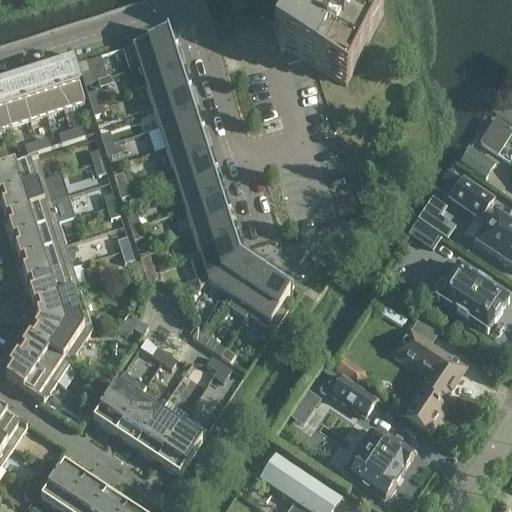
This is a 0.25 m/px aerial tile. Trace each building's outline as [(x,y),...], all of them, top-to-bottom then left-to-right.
[(346,88),(383,15),(354,0),(298,0),(273,50),(346,88)] [(175,59),(171,47),(177,44),(174,36),(168,38),(167,36),(166,36),(167,38),(133,49),(139,70),(175,59)] [(187,78),(186,70),(179,71),(175,59),(139,70),(146,91),(187,78)] [(91,75),(87,63),(78,66),(81,78),(91,75)] [(84,108),(72,68),(52,75),(54,80),(65,114),(84,108)] [(65,114),(54,80),(52,75),(34,81),(47,120),(65,114)] [(188,100),(184,88),(191,85),(187,78),(146,91),(153,112),(188,100)] [(47,120),(34,81),(16,86),(18,92),(29,126),(47,120)] [(29,126),(18,92),(16,86),(0,91),(0,99),(10,132),(29,126)] [(101,105),(97,94),(87,97),(91,109),(101,105)] [(0,134),(10,132),(0,99),(0,134)] [(200,119),(199,111),(192,112),(188,100),(153,112),(159,132),(200,119)] [(104,117),(101,105),(91,109),(95,120),(104,117)] [(201,141),(197,129),(204,127),(200,119),(159,132),(166,153),(201,141)] [(85,140),(82,130),(70,134),(73,144),(85,140)] [(73,144),(70,134),(59,138),(62,147),(73,144)] [(114,147),(110,135),(100,138),(104,150),(114,147)] [(50,151),(47,141),(36,145),(39,155),(50,151)] [(214,160),(212,152),(205,153),(201,141),(166,153),(173,173),(214,160)] [(39,155),(36,145),(24,149),(28,158),(39,155)] [(117,158),(114,147),(104,150),(108,161),(117,158)] [(0,167),(10,164),(7,154),(0,156),(0,167)] [(103,166),(99,154),(90,157),(93,169),(103,166)] [(215,183),(211,171),(217,168),(214,160),(173,173),(179,194),(215,183)] [(45,184),(37,161),(0,173),(0,199),(2,199),(2,198),(45,184)] [(106,177),(103,166),(93,169),(97,180),(106,177)] [(127,188),(123,176),(114,179),(117,191),(127,188)] [(227,202),(225,193),(218,195),(215,183),(179,194),(186,215),(227,202)] [(52,206),(45,184),(2,198),(2,199),(5,207),(1,209),(5,222),(9,221),(9,220),(52,206)] [(486,226),(474,245),(511,270),(511,231),(486,215),(493,205),(463,185),(451,203),(486,226)] [(131,199),(127,188),(117,191),(121,202),(131,199)] [(117,209),(113,198),(104,201),(107,212),(117,209)] [(228,224),(224,212),(230,209),(227,202),(186,215),(192,235),(228,224)] [(59,228),(52,206),(9,220),(9,221),(12,229),(8,230),(12,244),(16,243),(16,241),(59,228)] [(120,220),(117,209),(107,212),(111,223),(120,220)] [(140,230),(137,218),(127,221),(131,233),(140,230)] [(240,243),(238,235),(232,236),(228,224),(192,235),(199,256),(240,243)] [(66,250),(59,228),(16,241),(16,243),(19,251),(15,252),(19,266),(23,264),(23,263),(66,250)] [(144,241),(140,230),(131,233),(134,244),(144,241)] [(131,253),(127,241),(118,244),(121,256),(131,253)] [(208,285),(240,261),(237,253),(243,251),(240,243),(199,256),(208,285)] [(73,271),(66,250),(23,263),(23,264),(26,273),(22,274),(26,288),(30,287),(30,285),(73,271)] [(134,264),(131,253),(121,256),(125,267),(134,264)] [(153,271),(150,259),(140,262),(144,274),(153,271)] [(233,301),(257,266),(251,260),(246,266),(240,261),(208,285),(233,301)] [(251,313),(272,283),(262,276),(265,270),(257,266),(233,301),(250,313),(251,313)] [(458,273),(447,267),(441,276),(451,283),(440,300),(439,300),(438,302),(440,303),(456,314),(456,315),(468,323),(468,322),(486,335),(485,335),(487,336),(489,335),(488,334),(494,326),(502,314),(507,306),(508,306),(509,304),(508,303),(507,303),(505,302),(489,292),(490,290),(478,283),(477,284),(458,272),(458,273)] [(80,293),(73,271),(30,285),(30,287),(33,295),(29,296),(33,309),(37,308),(37,307),(80,293)] [(157,282),(153,271),(144,274),(147,285),(157,282)] [(281,310),(290,296),(292,297),(292,296),(291,295),(294,290),(287,284),(282,290),(272,283),(251,313),(250,313),(247,318),(274,336),(287,317),(288,315),(281,310)] [(93,334),(80,293),(37,307),(37,308),(40,316),(36,318),(39,326),(93,334)] [(133,332),(139,324),(129,317),(123,326),(133,332)] [(143,339),(149,331),(139,324),(133,332),(143,339)] [(69,369),(93,334),(39,326),(34,333),(37,335),(32,343),(32,344),(69,369)] [(202,348),(208,340),(198,333),(192,342),(202,348)] [(438,408),(462,372),(410,335),(392,362),(428,387),(405,421),(429,437),(445,413),(438,408)] [(69,369),(32,344),(32,343),(29,340),(21,352),(24,354),(20,361),(19,363),(57,388),(69,369)] [(212,355),(218,347),(208,340),(202,348),(212,355)] [(162,367),(167,359),(158,352),(152,360),(162,367)] [(230,367),(236,359),(226,352),(220,360),(230,367)] [(57,388),(19,363),(20,361),(16,359),(9,371),(12,373),(6,383),(43,408),(57,388)] [(172,374),(177,366),(177,365),(167,359),(162,367),(172,374)] [(216,376),(222,367),(212,361),(207,369),(216,376)] [(226,382),(232,374),(222,367),(216,376),(226,382)] [(331,398),(365,421),(376,405),(342,382),(331,398)] [(115,438),(138,403),(116,388),(93,423),(115,438)] [(305,426),(321,400),(314,396),(298,422),(305,426)] [(94,413),(101,403),(93,397),(86,407),(94,413)] [(136,452),(159,417),(138,403),(115,438),(136,452)] [(88,423),(94,413),(86,407),(79,417),(88,423)] [(27,432),(0,414),(0,443),(14,452),(27,432)] [(156,466),(180,431),(159,417),(136,452),(156,466)] [(178,480),(202,445),(180,431),(156,466),(178,480)] [(413,460),(380,438),(370,451),(362,446),(352,462),(360,467),(350,481),(384,504),(413,460)] [(14,452),(0,443),(0,470),(1,471),(14,452)] [(334,511),(340,503),(277,461),(261,484),(295,507),(291,511),(334,511)] [(51,477),(58,467),(50,462),(43,472),(51,477)] [(55,511),(65,511),(86,481),(64,467),(41,502),(55,511)] [(39,496),(45,486),(37,481),(30,491),(39,496)] [(95,511),(107,495),(86,481),(65,511),(95,511)] [(32,506),(39,496),(30,491),(24,501),(32,506)] [(125,511),(128,509),(107,495),(95,511),(125,511)]
